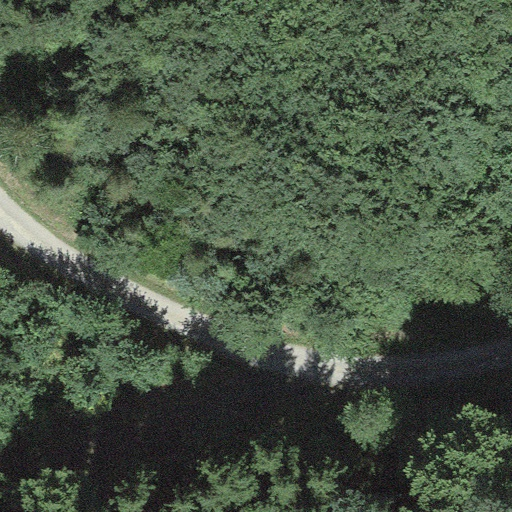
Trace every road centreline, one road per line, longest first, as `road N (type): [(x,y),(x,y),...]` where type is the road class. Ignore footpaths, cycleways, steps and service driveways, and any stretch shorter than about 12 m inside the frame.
road 1 (track): [(335,376),(193,321),(62,254),(0,200)]
road 2 (track): [(0,480),(335,376)]
road 3 (track): [(511,349),(335,376)]
